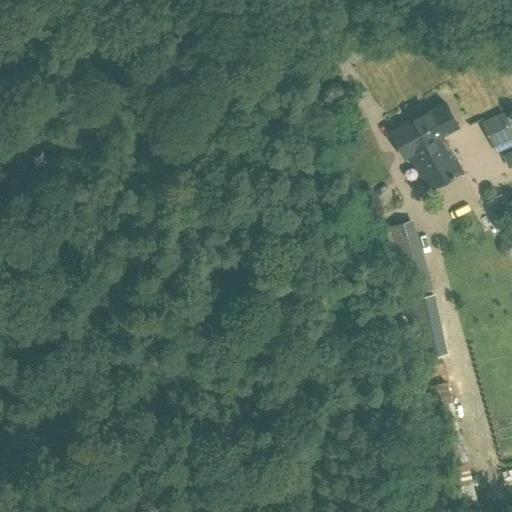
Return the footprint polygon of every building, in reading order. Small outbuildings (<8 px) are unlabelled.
[(445,102),(420,115),(422,119),(431,138),(427,140),(438,161),(453,154),(448,145),(443,135),(458,127),(459,126),(445,102)] [(494,148),(511,140),(511,129),(504,111),(482,121),(494,148)] [(431,138),(422,119),(420,115),(390,132),(404,157),(408,155),(426,190),(463,170),(453,154),(438,161),(427,140),(431,138)] [(377,202),(370,187),(356,194),(363,208),(377,202)] [(498,226),(511,218),(511,215),(501,193),(485,202),(498,226)] [(461,443),(422,289),(432,287),(412,219),(381,228),(401,295),(387,299),(391,313),(411,308),(445,447),(459,503),(475,499),(461,443)]
